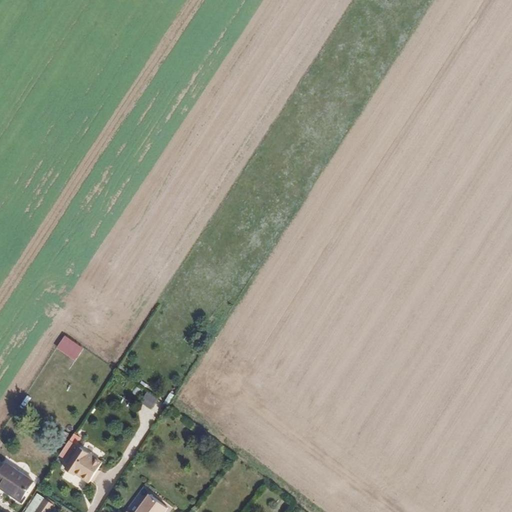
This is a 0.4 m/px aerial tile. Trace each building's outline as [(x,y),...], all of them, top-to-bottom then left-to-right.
[(66,335),(57,347),(74,359),(83,346),(66,335)] [(147,391),(140,401),(152,409),(159,398),(147,391)] [(103,461),(79,446),(64,469),(74,475),(76,472),(82,475),(81,477),(89,482),(103,461)] [(0,485),(23,500),(36,481),(6,462),(0,471),(0,485)] [(164,511),(169,507),(149,493),(136,511),(127,511),(126,511),(164,511)] [(52,511),(57,505),(45,497),(35,511),(52,511)]
